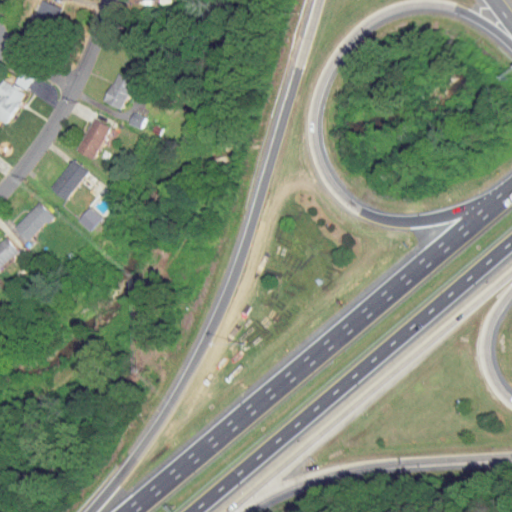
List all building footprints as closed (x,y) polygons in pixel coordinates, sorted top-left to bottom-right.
[(51,2),(45,0),(27,0),(19,19),(40,27),(51,2)] [(114,71),(106,67),(92,95),(109,104),(126,69),(118,65),(114,71)] [(0,112),(13,85),(0,79),(0,112)] [(131,123),(135,111),(121,107),(118,119),(131,123)] [(82,154),(98,121),(81,113),(65,146),(82,154)] [(54,195),(76,166),(61,154),(39,183),(54,195)] [(2,221),(15,235),(41,211),(28,197),(2,221)] [(90,212),(76,202),(65,216),(80,226),(90,212)]
